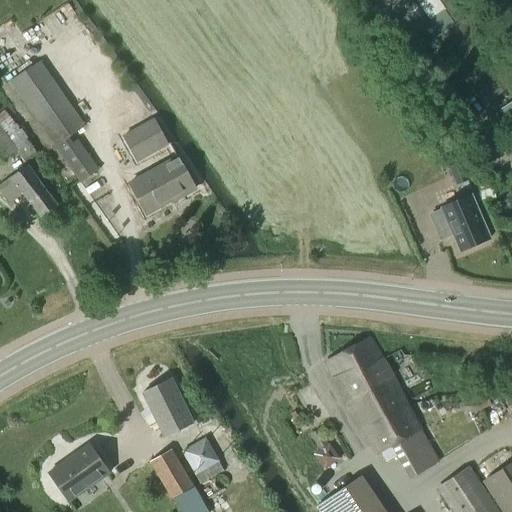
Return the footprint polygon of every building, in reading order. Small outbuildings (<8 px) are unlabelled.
[(482,102),(511,82),(511,64),(475,10),(437,36),(482,102)] [(78,182),(97,169),(76,139),(71,142),(67,136),(83,125),(38,60),(9,81),(78,182)] [(511,93),(511,102),(499,111),(511,130),(511,85),(508,88),(511,93)] [(136,160),(165,143),(152,119),(123,136),(136,160)] [(183,195),(194,188),(177,156),(128,183),(145,213),(182,193),(183,195)] [(468,178),(461,161),(449,167),(456,183),(468,178)] [(40,217),(56,205),(27,165),(0,184),(0,192),(8,203),(22,193),(40,217)] [(459,251),(489,238),(471,195),(441,208),(442,210),(430,215),(438,234),(445,231),(446,233),(450,235),(452,234),(459,251)] [(410,478),(439,462),(421,429),(425,427),(419,415),(416,417),(392,375),(369,338),(325,361),(336,386),(375,455),(392,445),(410,478)] [(164,438),(192,424),(171,380),(143,394),(164,438)] [(68,500),(108,471),(89,444),(49,472),(68,500)] [(172,500),(192,488),(170,451),(150,463),(172,500)] [(511,511),(511,462),(479,484),(468,468),(437,489),(452,511),(511,511)] [(383,511),(360,478),(317,507),(320,511),(383,511)]
